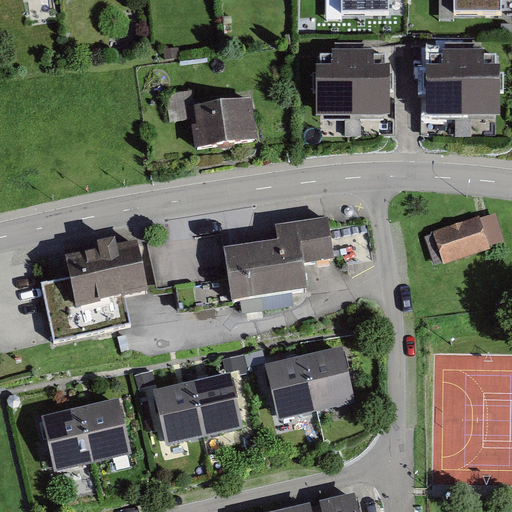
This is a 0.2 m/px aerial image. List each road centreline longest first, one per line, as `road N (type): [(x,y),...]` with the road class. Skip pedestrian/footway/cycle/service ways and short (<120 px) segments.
road 1 (residential): [(197,511),(397,465),(395,327),(375,177)]
road 2 (tertiary): [(375,177),(217,194),(0,238)]
road 3 (tertiary): [(511,185),(375,177)]
